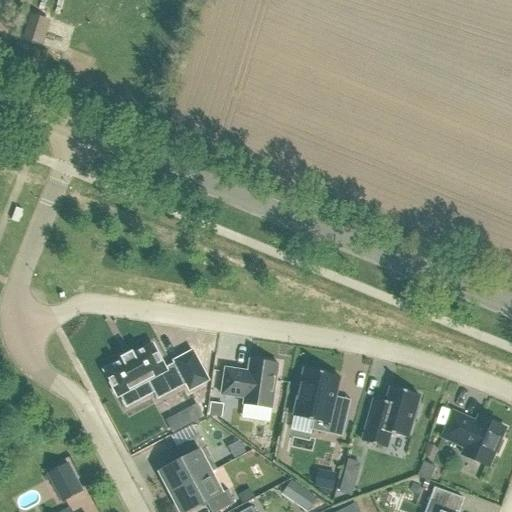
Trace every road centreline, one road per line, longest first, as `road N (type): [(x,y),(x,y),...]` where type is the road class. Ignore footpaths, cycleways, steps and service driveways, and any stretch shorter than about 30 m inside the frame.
road 1 (residential): [(17,342),(77,306),(100,306),(363,346),(511,397)]
road 2 (tertiary): [(511,309),(78,134)]
road 3 (residential): [(78,134),(13,297),(17,342)]
road 4 (residential): [(17,342),(70,393),(138,511)]
